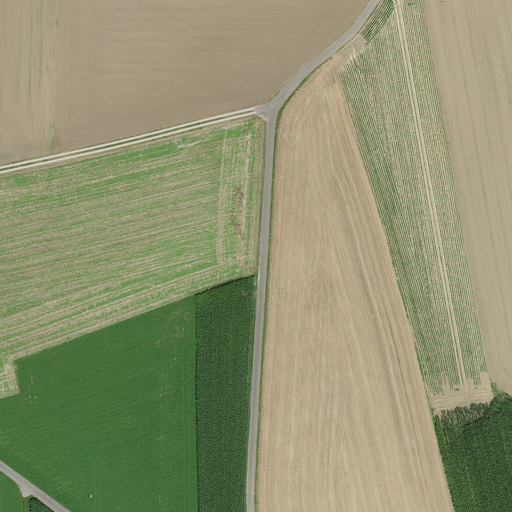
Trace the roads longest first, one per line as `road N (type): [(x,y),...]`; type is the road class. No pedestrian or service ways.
road 1 (track): [(249,511),(269,107),(371,0)]
road 2 (track): [(0,166),(269,107)]
